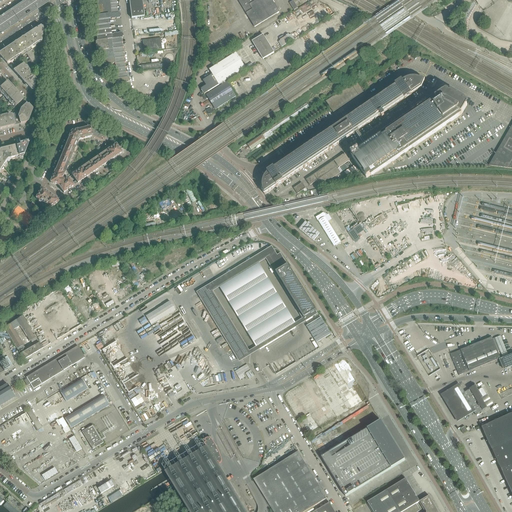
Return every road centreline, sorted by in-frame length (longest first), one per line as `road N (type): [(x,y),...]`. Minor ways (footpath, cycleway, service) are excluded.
road 1 (unclassified): [(0,382),(272,226)]
road 2 (unclassified): [(0,469),(38,496),(192,404),(275,386)]
road 3 (primary): [(243,180),(108,93),(88,62),(73,0)]
road 4 (primary): [(64,22),(95,104),(237,188)]
road 5 (primary): [(476,495),(375,333)]
road 6 (primary): [(359,341),(451,491)]
road 7 (residential): [(67,127),(44,183),(63,200),(129,151)]
road 8 (secondary): [(511,310),(427,295),(368,322)]
road 9 (unclassified): [(343,511),(278,405),(275,386)]
road 10 (secondary): [(375,333),(419,317),(511,321)]
